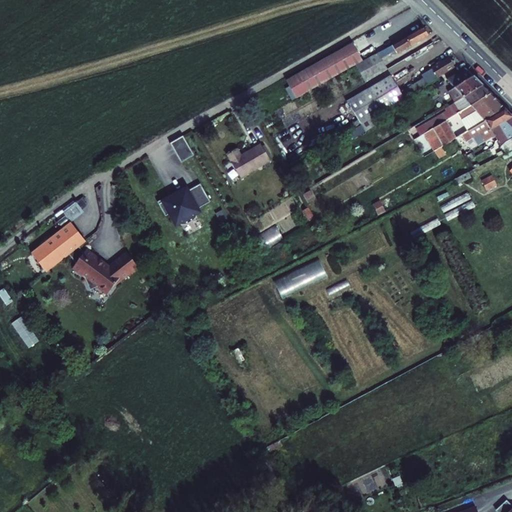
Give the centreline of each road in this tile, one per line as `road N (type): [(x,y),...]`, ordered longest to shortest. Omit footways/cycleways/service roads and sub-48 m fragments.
road 1 (unclassified): [(0,251),(114,169),(414,0)]
road 2 (secondary): [(422,0),(511,88)]
